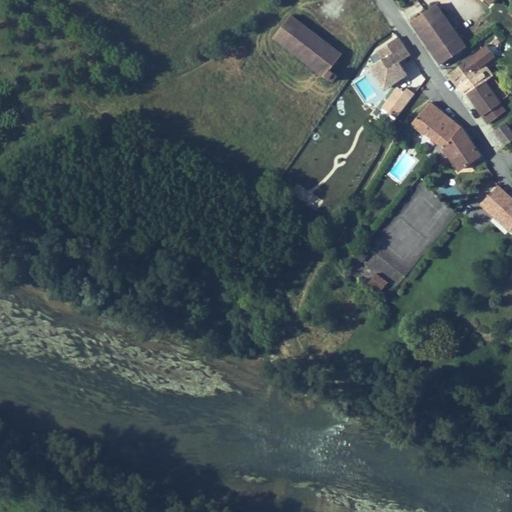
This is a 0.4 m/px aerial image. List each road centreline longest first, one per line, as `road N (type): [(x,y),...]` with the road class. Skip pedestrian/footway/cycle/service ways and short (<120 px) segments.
road 1 (track): [(296,340),(294,315),(310,274),(397,135),(441,84)]
road 2 (unclassified): [(499,168),(382,0)]
